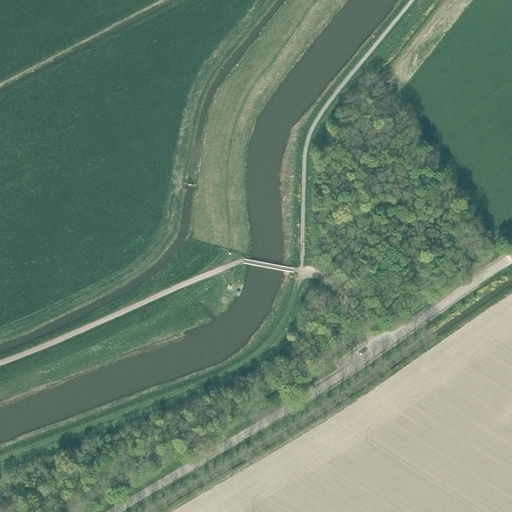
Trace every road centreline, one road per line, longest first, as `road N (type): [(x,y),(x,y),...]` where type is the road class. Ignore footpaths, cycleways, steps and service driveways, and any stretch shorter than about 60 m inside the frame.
road 1 (unclassified): [(113,511),(329,382),(511,256)]
road 2 (track): [(0,460),(232,371),(261,352),(283,321),(302,271)]
road 3 (unclassified): [(244,260),(0,362)]
